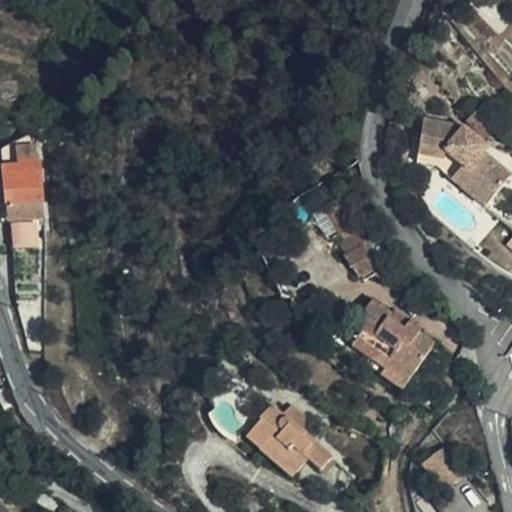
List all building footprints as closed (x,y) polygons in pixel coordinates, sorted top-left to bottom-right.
[(470,113),(475,108),(460,87),(423,72),(408,109),(426,117),(441,135),(450,128),(473,160),(494,144),(475,118),(470,113)] [(479,114),(475,108),(470,113),(475,118),(479,114)] [(450,128),(441,135),(465,166),(473,160),(450,128)] [(30,159),(5,160),(6,182),(6,196),(31,195),(30,159)] [(7,212),(8,243),(30,242),(29,211),(7,212)] [(361,273),(381,255),(364,235),(345,252),(361,273)] [(357,341),(412,377),(439,336),(425,327),(426,321),(425,320),(424,318),(422,317),(420,316),(418,315),(416,315),(414,315),(410,318),(407,325),(391,314),(395,308),(375,295),(359,320),(367,326),(357,341)] [(407,325),(410,318),(395,308),(391,314),(407,325)] [(66,407),(77,407),(73,376),(55,377),(56,398),(66,407)] [(252,411),(236,430),(250,443),(255,436),(285,463),(296,451),(306,459),(317,446),(295,426),(288,420),(292,416),(298,408),(282,394),(272,406),(258,394),(248,407),(252,411)] [(57,408),(66,407),(56,398),(57,408)] [(298,422),(292,416),(288,420),(295,426),(298,422)] [(255,436),(250,443),(279,469),(285,463),(255,436)] [(471,470),(449,442),(425,460),(446,489),(471,470)]
